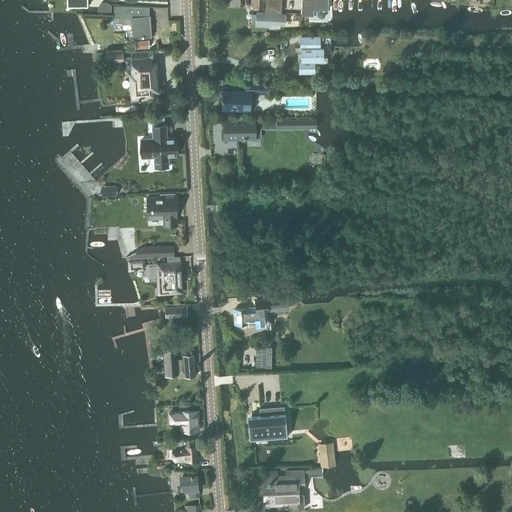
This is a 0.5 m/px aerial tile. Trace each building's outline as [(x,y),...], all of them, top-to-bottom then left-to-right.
[(302,0),(301,15),(313,16),(314,9),(328,9),(328,0),(302,0)] [(114,6),(114,21),(131,22),(132,37),(150,36),(149,15),(146,15),(146,8),(127,7),(127,6),(114,6)] [(257,12),(256,25),(269,26),(269,27),(280,27),(280,25),(280,23),(285,24),(286,14),(277,13),(257,12)] [(301,50),(298,50),(298,60),(299,60),(300,68),(300,71),(314,71),(314,68),(313,59),(322,59),(322,50),(322,46),(318,46),(318,35),(301,35),(301,47),(301,50)] [(149,40),(135,41),(135,49),(149,48),(149,40)] [(122,52),(106,53),(107,62),(123,61),(122,52)] [(131,56),(123,56),(124,70),(132,69),(132,75),(135,75),(136,85),(131,85),(132,97),(137,96),(138,98),(142,98),(142,96),(154,95),(153,85),(156,85),(155,70),(156,70),(156,62),(140,63),(140,60),(132,61),(131,56)] [(223,91),(223,108),(250,109),(251,92),(267,92),(267,84),(245,83),(245,91),(223,91)] [(277,118),(277,129),(317,129),(317,117),(277,118)] [(153,139),(141,140),(141,153),(154,152),(154,157),(155,168),(167,167),(168,167),(168,155),(176,154),(175,138),(167,138),(167,135),(166,125),(164,125),(163,118),(152,118),(153,139)] [(224,119),(224,138),(264,137),(263,124),(238,125),(238,118),(224,119)] [(118,185),(106,186),(106,194),(118,193),(118,185)] [(175,196),(174,192),(161,193),(161,197),(147,197),(147,218),(164,217),(164,225),(176,224),(175,196)] [(127,258),(144,256),(173,255),(173,246),(144,246),(126,256),(127,258)] [(145,258),(128,259),(128,271),(145,270),(145,258)] [(284,273),(286,262),(276,260),(274,272),(284,273)] [(156,264),(148,265),(149,275),(156,275),(157,288),(157,293),(163,292),(181,291),(181,288),(181,285),(180,279),(179,279),(179,276),(180,276),(180,269),(179,261),(156,262),(156,264)] [(256,307),(235,309),(236,325),(248,324),(248,322),(257,321),(258,327),(268,327),(267,321),(268,321),(268,320),(267,320),(267,311),(269,311),(269,310),(289,308),(288,298),(261,300),(256,300),(256,307)] [(166,318),(188,317),(187,306),(165,307),(166,318)] [(177,348),(177,346),(168,346),(168,348),(165,349),(166,375),(179,375),(178,370),(186,370),(186,377),(196,376),(195,354),(185,355),(185,359),(178,359),(177,348)] [(363,394),(363,404),(371,405),(371,403),(375,403),(375,394),(363,394)] [(260,415),(248,416),(250,440),(286,437),(284,406),(259,408),(260,415)] [(181,412),(171,412),(171,421),(181,421),(181,430),(196,430),(196,424),(199,424),(199,410),(181,411),(181,412)] [(196,445),(196,439),(164,441),(164,447),(170,447),(170,448),(172,448),(172,450),(171,450),(172,459),(173,459),(173,462),(174,461),(174,463),(185,462),(185,463),(198,462),(197,445),(196,445)] [(322,468),(337,466),(334,443),(319,444),(322,468)] [(278,472),(264,473),(265,483),(265,505),(287,504),(288,510),(305,509),(304,494),(299,494),(298,486),(304,486),(304,479),(304,477),(312,476),(323,476),(322,468),(314,469),(312,469),(304,471),(287,472),(285,472),(286,475),(278,475),(278,472)] [(183,476),(179,476),(180,487),(184,487),(184,492),(188,491),(189,497),(199,497),(199,490),(198,490),(197,474),(196,474),(196,469),(185,470),(185,475),(183,476)]
